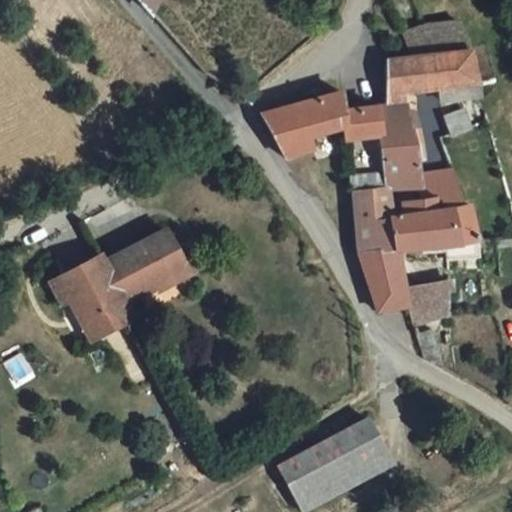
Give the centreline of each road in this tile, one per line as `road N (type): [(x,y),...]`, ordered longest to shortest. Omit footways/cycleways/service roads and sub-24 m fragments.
road 1 (unclassified): [(360,0),(355,16),(288,63),(242,115),(325,240),(377,339),(511,422)]
road 2 (track): [(242,115),(96,204),(0,239)]
